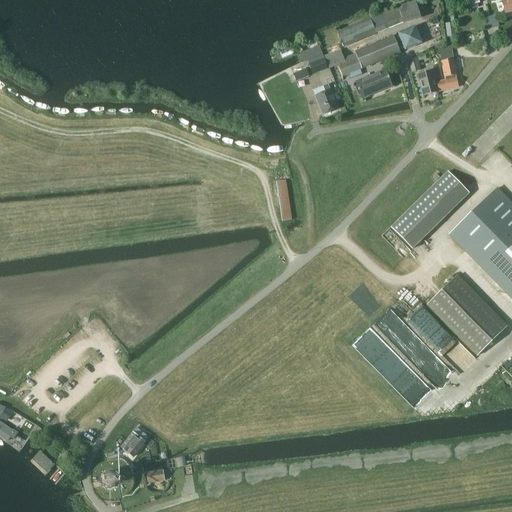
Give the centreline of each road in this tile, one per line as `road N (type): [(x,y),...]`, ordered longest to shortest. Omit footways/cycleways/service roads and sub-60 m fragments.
road 1 (unclassified): [(104,511),(89,494),(85,470),(116,418),(336,232),(511,44)]
road 2 (track): [(0,108),(67,133),(154,132),(264,174),(277,233),(296,266)]
